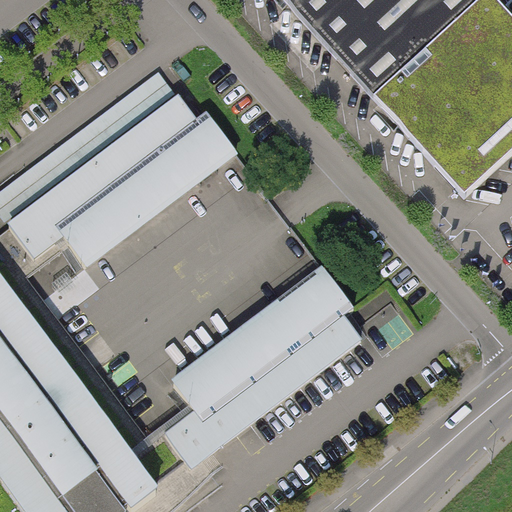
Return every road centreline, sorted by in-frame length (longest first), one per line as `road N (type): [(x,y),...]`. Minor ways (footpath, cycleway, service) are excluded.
road 1 (residential): [(186,0),(511,356)]
road 2 (primary): [(511,386),(355,511)]
road 3 (primary): [(403,511),(511,391)]
